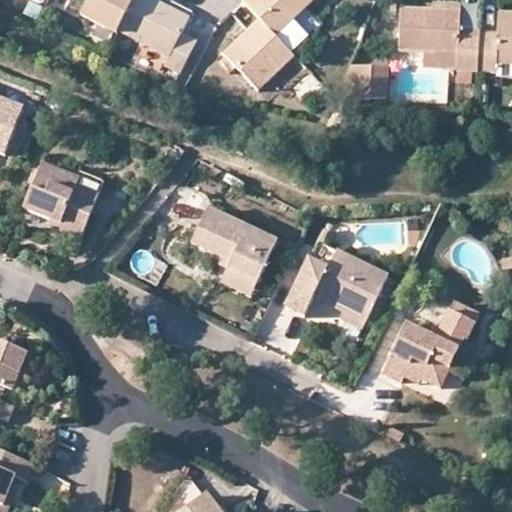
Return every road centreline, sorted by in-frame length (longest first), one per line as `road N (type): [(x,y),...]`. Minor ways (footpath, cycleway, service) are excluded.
road 1 (unknown): [(59,320),(77,300),(105,294),(368,419)]
road 2 (residential): [(105,391),(371,511)]
road 3 (residential): [(0,279),(59,320),(105,391)]
road 4 (residential): [(84,511),(105,391)]
